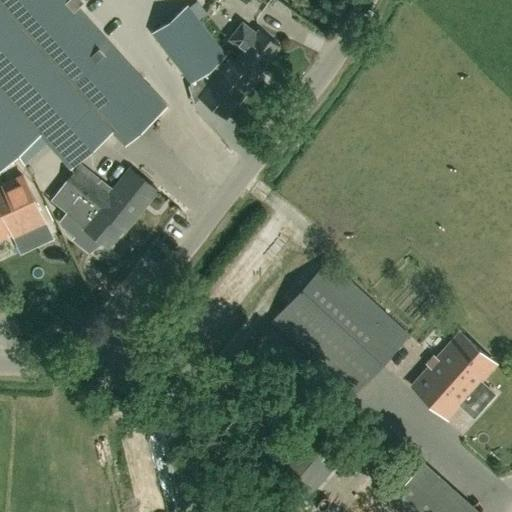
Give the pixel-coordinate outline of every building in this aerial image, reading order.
[(70,0),(0,0),(0,168),(30,142),(40,133),(47,141),(70,167),(112,129),(125,143),(166,105),(136,72),(96,28),(70,0)] [(189,4),(152,34),(190,83),(195,79),(207,88),(201,96),(226,116),(256,78),(250,73),(237,63),(229,58),(226,62),(224,66),(218,62),(222,58),(228,54),(200,18),(189,4)] [(237,63),(250,73),(256,65),(261,69),(278,47),(258,31),(255,34),(242,23),(230,38),(244,49),(240,53),(243,55),(237,63)] [(35,166),(50,185),(67,171),(51,152),(35,166)] [(79,164),(66,182),(52,200),(84,226),(83,227),(108,247),(122,229),(124,231),(157,189),(130,168),(109,195),(96,184),(99,180),(79,164)] [(14,236),(45,222),(23,175),(2,185),(3,188),(0,189),(0,240),(13,234),(14,236)] [(352,395),(408,335),(327,260),(271,320),(352,395)] [(430,365),(412,386),(425,398),(433,405),(447,417),(459,404),(464,397),(468,400),(483,383),(480,380),(495,363),(460,332),(437,357),(430,365)] [(305,497),(347,449),(309,416),(267,464),(305,497)]
